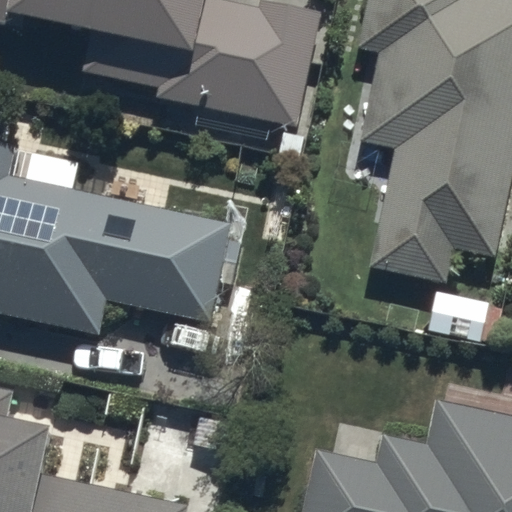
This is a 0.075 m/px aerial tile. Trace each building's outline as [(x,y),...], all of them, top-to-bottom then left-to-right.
[(0,0),(0,38),(93,59),(87,87),(163,104),(161,112),(303,143),(329,29),(266,15),(265,23),(220,13),(223,0),(0,0)] [(376,0),(363,63),(384,68),(366,155),(400,163),(377,283),(453,300),(462,264),(502,273),(511,224),(511,6),(489,2),(489,0),(376,0)] [(0,329),(108,353),(115,318),(218,340),(240,240),(16,191),(22,161),(0,155),(0,329)] [(0,511),(151,511),(60,492),(67,461),(16,450),(26,406),(0,400),(0,511)] [(384,478),(323,462),(313,511),(511,511),(511,429),(441,415),(433,459),(388,447),(384,478)]
